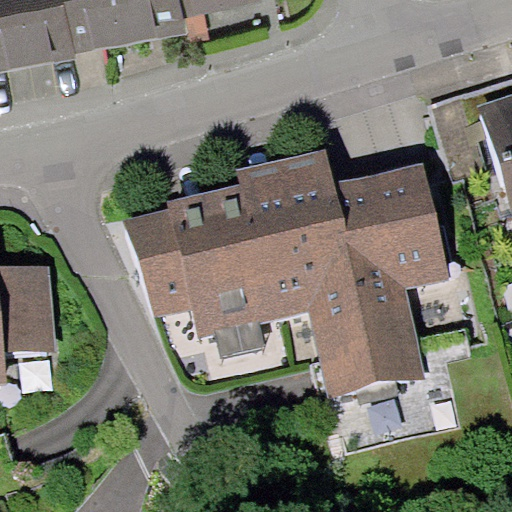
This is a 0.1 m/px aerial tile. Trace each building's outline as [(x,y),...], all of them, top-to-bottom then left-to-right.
[(0,0),(0,68),(186,35),(183,18),(179,0),(0,0)] [(263,0),(179,0),(183,18),(264,3),(263,0)] [(511,122),(465,135),(488,227),(511,221),(511,122)] [(241,214),(127,237),(145,326),(196,316),(201,345),(307,322),(332,409),(428,390),(410,301),(450,292),(424,185),(330,204),(322,171),(236,191),(241,214)] [(0,257),(0,456),(7,456),(3,421),(38,418),(20,256),(0,257)]
